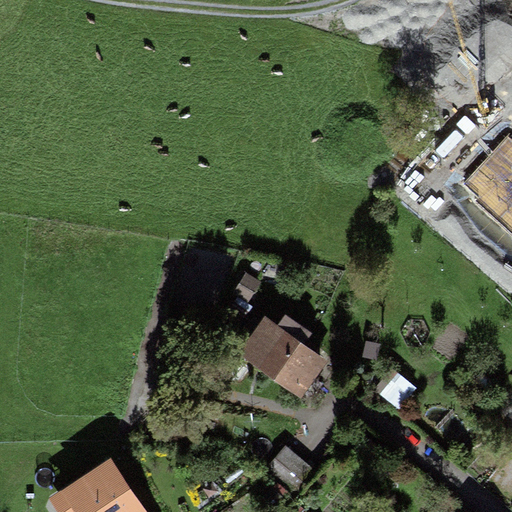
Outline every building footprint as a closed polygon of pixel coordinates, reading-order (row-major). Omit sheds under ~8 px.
[(245,276),(236,290),(247,297),(256,283),(245,276)] [(237,303),(218,329),(233,339),(251,313),(237,303)] [(167,318),(153,362),(179,371),(184,356),(175,353),(184,324),(167,318)] [(301,387),(319,362),(297,346),(306,333),(285,318),(276,330),(263,322),(245,348),(301,387)] [(399,407),(412,391),(388,372),(375,388),(399,407)] [(285,444),(264,467),(295,495),(316,471),(285,444)] [(399,456),(386,472),(398,481),(410,465),(399,456)] [(139,511),(108,464),(59,496),(69,511),(80,511),(86,509),(87,511),(139,511)] [(276,483),(265,495),(277,506),(288,493),(276,483)]
